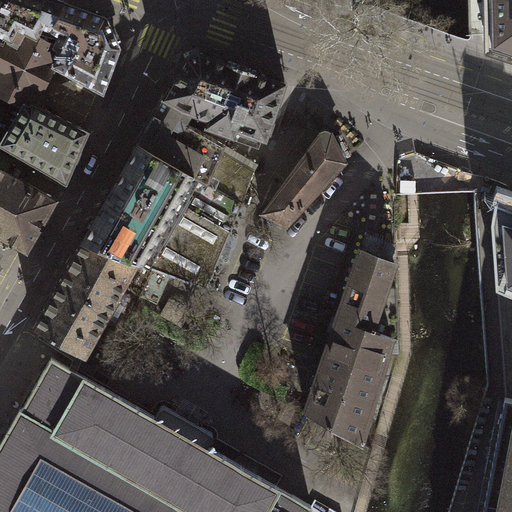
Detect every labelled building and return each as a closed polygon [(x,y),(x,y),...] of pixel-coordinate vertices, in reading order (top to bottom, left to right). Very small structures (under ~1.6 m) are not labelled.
[(63,1),(59,0),(0,0),(0,31),(11,37),(12,38),(19,26),(38,36),(38,34),(43,25),(50,28),(63,1)] [(87,10),(63,1),(50,28),(61,33),(56,43),(55,44),(63,49),(56,64),(102,89),(112,64),(119,45),(106,17),(87,10)] [(35,104),(56,64),(63,49),(55,44),(56,43),(38,34),(38,36),(19,26),(12,38),(11,37),(7,43),(1,40),(0,41),(0,92),(23,105),(32,110),(35,104)] [(236,126),(266,137),(286,82),(258,72),(259,72),(226,60),(226,61),(201,52),(199,46),(186,51),(187,56),(165,95),(183,106),(194,109),(193,111),(210,117),(207,124),(233,134),(236,126)] [(183,106),(165,95),(138,142),(208,182),(221,154),(225,144),(186,123),(193,111),(194,109),(183,106)] [(66,179),(87,130),(35,104),(32,110),(23,105),(1,141),(66,179)] [(321,132),(263,211),(287,223),(345,161),(331,132),(328,130),(325,129),(322,130),(321,132)] [(208,182),(138,142),(82,240),(137,261),(170,273),(208,287),(221,255),(238,217),(244,202),(241,201),(208,182)] [(208,182),(241,201),(253,172),(221,154),(208,182)] [(0,233),(27,249),(56,198),(0,167),(0,233)] [(506,397),(511,398),(511,204),(495,199),(494,201),(496,202),(493,214),(492,215),(506,397)] [(333,332),(388,351),(399,351),(396,286),(386,285),(396,258),(394,258),(395,242),(369,233),(364,247),(363,247),(339,317),(338,317),(333,332)] [(124,285),(137,261),(82,240),(60,280),(110,310),(124,285)] [(140,295),(153,267),(137,261),(124,285),(140,295)] [(170,273),(153,267),(140,295),(156,303),(170,273)] [(96,334),(110,310),(60,280),(34,327),(84,356),(85,354),(96,334)] [(164,314),(183,326),(192,311),(173,300),(164,314)] [(104,338),(96,334),(85,354),(109,367),(124,335),(110,327),(104,338)] [(361,442),(388,351),(333,332),(307,410),(361,442)] [(21,408),(0,445),(0,511),(307,511),(312,505),(208,446),(215,434),(162,404),(156,416),(52,358),(22,409),(21,408)] [(483,511),(511,511),(511,398),(506,397),(483,511)]
